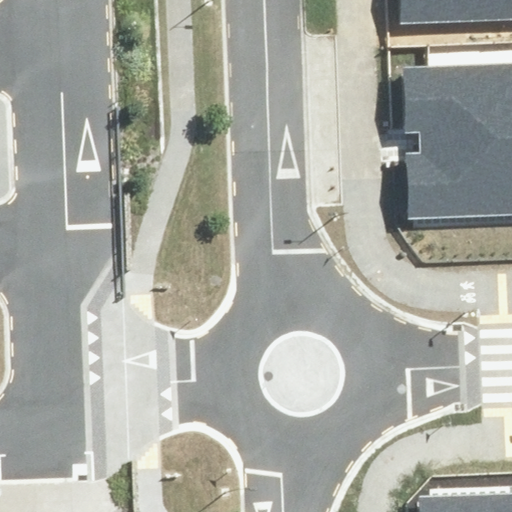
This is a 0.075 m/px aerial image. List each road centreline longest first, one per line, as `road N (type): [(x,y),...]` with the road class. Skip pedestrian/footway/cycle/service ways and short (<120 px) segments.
road 1 (residential): [(264,0),(272,204),(293,303)]
road 2 (residential): [(287,444),(247,421),(230,379),(231,357),(254,320),(293,303)]
road 3 (residential): [(511,364),(372,371)]
road 4 (residential): [(372,371),(362,412),(348,428),(309,445),(287,444)]
